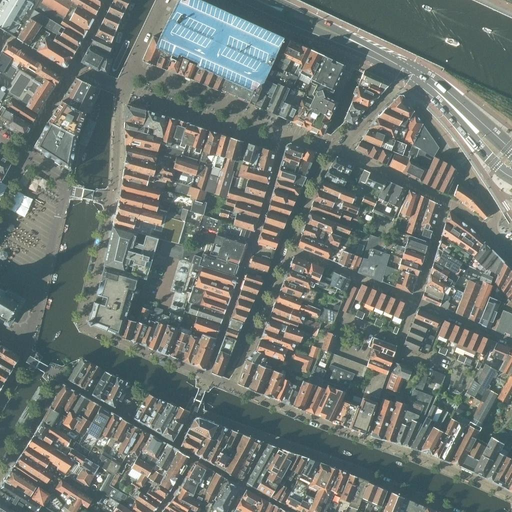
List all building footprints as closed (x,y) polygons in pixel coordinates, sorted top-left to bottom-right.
[(3,0),(4,0),(0,5),(0,28),(16,38),(29,17),(33,10),(34,10),(39,2),(39,0),(3,0)] [(87,31),(96,15),(78,5),(69,0),(39,0),(39,2),(87,31)] [(69,0),(78,5),(96,15),(103,0),(69,0)] [(126,10),(130,0),(113,0),(112,3),(126,10)] [(272,68),(285,39),(200,0),(178,0),(159,39),(160,40),(157,48),(163,51),(162,52),(173,57),(182,61),(182,59),(190,62),(190,63),(197,66),(200,68),(209,73),(219,77),(228,82),(245,89),(260,96),(272,68)] [(82,40),(87,31),(39,2),(34,10),(82,40)] [(121,20),(126,10),(112,3),(107,13),(121,20)] [(78,48),(82,40),(34,10),(33,10),(29,17),(41,25),(43,26),(52,31),(57,34),(78,48)] [(102,24),(116,31),(121,20),(107,13),(102,24)] [(29,46),(41,25),(29,17),(16,38),(29,46)] [(116,31),(102,24),(95,36),(111,43),(116,31)] [(52,31),(43,26),(30,47),(64,68),(67,67),(71,60),(73,56),(52,43),(53,41),(48,38),(52,31)] [(73,56),(78,48),(57,34),(53,41),(52,43),(73,56)] [(91,45),(110,53),(113,44),(95,36),(91,45)] [(157,48),(160,40),(159,39),(153,37),(142,60),(143,61),(156,66),(163,51),(157,48)] [(285,39),(272,68),(283,74),(285,71),(282,69),(294,43),(285,39)] [(2,53),(35,73),(41,64),(7,43),(2,53)] [(304,47),(294,43),(282,69),(285,71),(290,73),(304,47)] [(111,54),(110,53),(91,45),(82,62),(98,72),(105,57),(109,58),(111,55),(111,54)] [(312,51),(304,47),(290,73),(299,78),(303,68),(312,51)] [(325,57),(323,56),(312,51),(303,68),(299,78),(298,79),(310,85),(310,83),(311,83),(317,71),(325,57)] [(168,71),(173,57),(162,52),(156,66),(168,71)] [(56,86),(35,73),(2,53),(0,55),(0,72),(12,80),(4,93),(5,93),(38,114),(56,86)] [(109,58),(105,57),(98,72),(107,75),(112,60),(109,58)] [(182,61),(173,57),(168,71),(177,74),(182,61)] [(304,96),(292,122),(304,128),(322,136),(324,132),(326,128),(328,127),(329,124),(329,122),(330,120),(329,120),(332,114),(337,103),(326,97),(328,92),(328,91),(328,90),(331,89),(334,91),(345,66),(325,57),(317,71),(311,83),(310,83),(310,85),(304,96)] [(177,74),(185,77),(190,63),(190,62),(182,59),(182,61),(177,74)] [(185,77),(192,80),(197,66),(190,63),(185,77)] [(35,73),(56,86),(61,77),(41,64),(35,73)] [(213,89),(221,92),(255,106),(260,96),(245,89),(228,82),(219,77),(209,73),(200,68),(197,66),(192,80),(204,85),(213,89)] [(260,96),(255,106),(256,107),(265,111),(266,111),(274,92),(283,74),(272,68),(260,96)] [(280,117),(298,79),(299,78),(290,73),(285,71),(283,74),(274,92),(266,111),(280,117)] [(389,83),(364,71),(361,79),(384,90),(389,85),(389,83)] [(96,88),(76,78),(62,101),(85,113),(96,88)] [(292,122),(304,96),(310,85),(298,79),(280,117),(292,122)] [(385,90),(384,90),(361,79),(358,88),(378,98),(385,90)] [(378,98),(358,88),(352,102),(366,110),(378,98)] [(0,102),(5,93),(4,93),(0,90),(0,121),(6,126),(9,121),(1,117),(6,109),(0,105),(0,102)] [(32,125),(38,114),(5,93),(0,102),(0,105),(6,109),(31,125),(32,125)] [(402,96),(399,96),(387,108),(408,119),(410,120),(413,112),(402,96)] [(77,137),(85,113),(62,101),(62,100),(47,122),(48,122),(77,137)] [(100,106),(100,103),(97,103),(95,105),(87,123),(87,125),(90,126),(92,125),(100,106)] [(344,120),(352,124),(366,110),(352,103),(344,120)] [(143,127),(147,111),(126,106),(125,122),(143,127)] [(408,119),(387,108),(378,116),(403,127),(408,119)] [(1,117),(9,121),(6,126),(25,137),(31,125),(6,109),(1,117)] [(168,117),(147,111),(143,127),(154,130),(153,135),(162,137),(168,117)] [(409,130),(403,142),(412,145),(422,125),(413,112),(410,120),(408,119),(403,127),(409,130)] [(395,139),(403,142),(409,130),(403,127),(378,116),(369,129),(395,139)] [(178,120),(168,117),(162,137),(160,143),(161,145),(169,147),(170,147),(173,139),(178,120)] [(187,123),(178,120),(173,139),(181,141),(187,123)] [(77,137),(48,122),(41,135),(34,147),(70,171),(77,137)] [(154,130),(143,127),(125,122),(124,129),(153,135),(154,130)] [(182,156),(181,158),(181,159),(196,163),(202,147),(207,130),(187,123),(180,146),(185,147),(184,151),(182,156)] [(439,148),(422,125),(412,145),(433,158),(439,148)] [(167,154),(181,158),(182,156),(184,151),(169,147),(161,145),(160,143),(162,137),(153,135),(124,129),(125,144),(148,149),(160,152),(167,154)] [(406,146),(368,130),(362,139),(395,153),(402,156),(406,146)] [(186,195),(190,196),(190,198),(193,200),(202,202),(202,201),(203,202),(203,201),(206,192),(205,191),(221,135),(209,131),(204,148),(202,147),(197,164),(181,159),(176,158),(173,168),(175,169),(175,171),(196,176),(192,188),(188,187),(186,195)] [(214,194),(230,138),(221,135),(205,191),(206,192),(214,194)] [(243,142),(230,138),(214,194),(227,198),(230,187),(234,173),(232,172),(235,161),(237,161),(238,160),(243,142)] [(365,155),(371,146),(360,142),(355,150),(365,155)] [(254,167),(261,148),(248,144),(242,163),(254,167)] [(284,153),(301,159),(304,149),(290,144),(287,145),(284,153)] [(173,170),(175,171),(175,169),(173,168),(174,163),(170,162),(171,157),(125,146),(126,156),(126,157),(173,170)] [(376,160),(381,150),(371,146),(365,155),(376,160)] [(276,152),(261,148),(254,167),(256,168),(271,172),(276,152)] [(296,174),(306,177),(315,154),(316,153),(304,149),(301,159),(296,174)] [(381,150),(376,160),(386,165),(391,154),(381,150)] [(296,174),(301,159),(284,153),(280,169),(277,178),(302,186),(305,178),(306,177),(296,174)] [(402,173),(409,159),(395,153),(389,166),(402,173)] [(0,156),(0,172),(4,175),(11,163),(0,156)] [(175,171),(173,170),(126,157),(124,169),(167,180),(177,183),(175,192),(186,195),(188,187),(192,188),(196,176),(175,171)] [(349,176),(354,165),(337,157),(330,167),(349,176)] [(428,170),(436,174),(442,161),(434,157),(428,170)] [(450,165),(442,161),(436,174),(444,179),(450,165)] [(409,162),(403,173),(420,182),(426,170),(409,162)] [(256,168),(254,167),(242,163),(239,174),(239,175),(267,184),(271,172),(256,168)] [(450,165),(444,179),(452,183),(457,173),(451,166),(450,165)] [(324,178),(344,187),(349,176),(330,167),(324,178)] [(122,179),(122,180),(159,190),(160,188),(165,189),(167,180),(124,169),(125,169),(125,172),(124,173),(123,175),(124,177),(124,179),(122,179)] [(430,186),(436,174),(428,170),(422,182),(430,186)] [(267,186),(267,184),(239,175),(239,174),(234,173),(230,187),(264,198),(267,186)] [(387,181),(370,173),(364,185),(381,193),(387,181)] [(444,179),(436,174),(430,186),(438,191),(444,179)] [(275,188),(298,195),(302,186),(277,178),(275,188)] [(444,179),(438,191),(447,195),(452,183),(444,179)] [(159,190),(122,180),(120,192),(158,202),(159,195),(162,196),(161,198),(172,201),(173,194),(159,190)] [(323,180),(317,190),(360,206),(373,212),(377,201),(367,197),(342,188),(323,180)] [(396,185),(387,181),(381,193),(377,201),(387,206),(396,185)] [(407,190),(396,185),(387,206),(397,210),(407,190)] [(467,208),(475,197),(457,185),(454,196),(463,202),(462,204),(467,208)] [(227,198),(230,199),(260,208),(264,198),(230,187),(227,198)] [(271,200),(293,206),(297,197),(274,190),(271,200)] [(360,206),(317,190),(313,201),(352,216),(356,217),(360,206)] [(393,228),(405,232),(417,195),(408,191),(403,204),(398,217),(393,228)] [(178,215),(169,212),(163,211),(165,204),(158,202),(120,192),(118,202),(176,219),(178,215)] [(417,195),(405,232),(416,236),(428,200),(417,195)] [(475,197),(467,208),(473,212),(474,211),(485,220),(489,215),(475,197)] [(206,203),(202,202),(193,200),(190,211),(203,215),(206,203)] [(232,212),(257,220),(260,210),(227,200),(225,205),(234,207),(232,212)] [(288,217),(293,207),(293,206),(271,200),(268,209),(268,211),(276,213),(288,217)] [(433,230),(441,205),(429,200),(417,236),(429,240),(433,230)] [(352,216),(313,201),(310,211),(338,222),(339,218),(349,221),(352,216)] [(168,241),(178,244),(185,222),(184,222),(180,220),(176,219),(152,212),(118,202),(116,214),(113,226),(138,233),(146,236),(158,239),(168,242),(168,241)] [(257,220),(232,212),(221,209),(219,216),(228,218),(228,217),(235,219),(233,225),(250,230),(253,231),(257,220)] [(268,211),(268,212),(267,212),(265,220),(264,222),(280,227),(280,228),(283,229),(288,218),(287,218),(288,217),(276,213),(268,211)] [(351,229),(309,213),(306,224),(345,239),(346,235),(348,236),(351,229)] [(445,223),(481,249),(484,242),(472,229),(448,213),(445,223)] [(250,230),(233,225),(219,221),(208,217),(203,215),(197,233),(200,234),(202,233),(203,232),(205,232),(208,231),(208,230),(217,233),(217,232),(246,241),(250,230)] [(264,222),(264,224),(261,234),(268,236),(275,238),(278,231),(279,231),(280,228),(280,227),(264,222)] [(481,249),(445,223),(442,235),(470,254),(476,258),(481,249)] [(347,252),(350,241),(345,239),(306,224),(302,235),(322,242),(322,244),(331,247),(331,246),(332,247),(342,251),(347,252)] [(135,243),(138,233),(113,226),(104,268),(136,277),(142,278),(146,279),(154,251),(158,239),(146,236),(143,245),(135,243)] [(424,255),(428,242),(396,231),(392,243),(396,245),(424,255)] [(210,244),(207,254),(236,264),(236,265),(238,265),(242,255),(242,254),(246,241),(217,232),(217,233),(213,244),(213,245),(210,244)] [(276,248),(279,240),(275,238),(268,236),(261,234),(258,242),(257,244),(266,247),(267,245),(276,248)] [(322,242),(302,235),(297,247),(327,259),(332,247),(331,246),(331,247),(322,244),(322,242)] [(438,249),(463,264),(470,254),(442,235),(438,249)] [(203,242),(194,239),(191,249),(185,247),(181,260),(188,262),(193,264),(234,277),(237,269),(238,265),(236,265),(236,264),(207,254),(205,253),(206,243),(203,242)] [(166,256),(181,260),(185,248),(162,241),(159,254),(166,256)] [(478,261),(470,268),(475,271),(480,266),(487,260),(491,250),(484,242),(481,249),(476,258),(478,261)] [(421,266),(424,255),(396,245),(393,251),(402,255),(400,259),(421,266)] [(327,259),(338,264),(342,251),(332,247),(327,259)] [(463,264),(438,249),(434,261),(457,276),(468,281),(481,287),(483,282),(493,286),(494,285),(495,283),(495,280),(492,278),(488,276),(483,274),(478,272),(475,271),(470,268),(463,264)] [(363,259),(358,272),(381,281),(386,266),(389,255),(371,250),(367,261),(363,259)] [(480,266),(475,271),(478,272),(482,270),(484,273),(493,264),(497,256),(491,250),(487,260),(480,266)] [(342,251),(338,264),(348,268),(353,255),(347,252),(342,251)] [(353,255),(348,268),(356,271),(360,257),(353,255)] [(249,266),(258,269),(257,272),(262,274),(263,271),(267,272),(271,262),(269,261),(270,258),(262,256),(261,259),(253,256),(249,266)] [(492,277),(496,279),(503,262),(497,256),(493,264),(484,273),(483,274),(488,276),(492,278),(492,277)] [(310,263),(293,257),(289,270),(305,276),(310,263)] [(418,276),(421,266),(400,259),(397,270),(418,276)] [(434,261),(430,274),(453,289),(459,277),(457,276),(434,261)] [(503,262),(496,279),(495,280),(495,283),(500,289),(510,270),(503,262)] [(324,268),(310,263),(305,276),(311,279),(328,285),(330,280),(321,276),(324,268)] [(190,274),(233,288),(234,287),(237,278),(234,277),(193,264),(190,274)] [(412,294),(418,276),(397,270),(386,266),(381,281),(395,287),(401,290),(412,294)] [(120,336),(136,277),(104,268),(99,287),(89,322),(102,327),(101,329),(120,336)] [(337,289),(334,288),(334,287),(328,285),(311,279),(305,276),(289,270),(285,280),(311,290),(313,285),(336,293),(337,289)] [(511,271),(510,270),(500,289),(505,295),(511,285),(511,271)] [(351,280),(334,272),(330,280),(332,280),(330,285),(335,287),(334,287),(334,288),(337,289),(345,292),(351,280)] [(190,274),(185,291),(190,292),(190,293),(192,293),(193,294),(195,287),(230,298),(233,288),(190,274)] [(427,285),(447,296),(452,298),(456,290),(453,289),(450,287),(430,274),(427,285)] [(260,280),(261,277),(256,275),(255,278),(246,275),(244,280),(261,286),(263,281),(260,280)] [(241,290),(255,295),(261,286),(244,280),(241,290)] [(312,291),(311,290),(285,280),(280,291),(279,292),(302,301),(310,304),(313,296),(325,300),(326,296),(312,291)] [(481,287),(468,281),(456,313),(468,319),(481,287)] [(483,282),(481,287),(468,319),(478,323),(489,297),(493,288),(493,286),(483,282)] [(355,300),(364,304),(370,288),(362,285),(359,290),(355,300)] [(447,296),(427,285),(424,291),(445,301),(447,296)] [(502,295),(494,285),(493,286),(493,288),(496,293),(501,299),(502,295)] [(227,305),(230,298),(195,287),(193,294),(227,305)] [(359,290),(353,287),(348,299),(354,302),(355,300),(359,290)] [(0,317),(8,322),(21,301),(6,292),(8,290),(7,289),(5,291),(0,288),(0,317)] [(364,304),(374,308),(380,293),(370,288),(364,304)] [(238,299),(252,303),(255,295),(241,291),(238,299)] [(445,302),(445,301),(424,291),(422,299),(443,307),(445,302)] [(324,309),(310,304),(302,301),(279,292),(275,302),(306,313),(334,323),(337,314),(324,309)] [(227,305),(193,294),(192,293),(189,303),(224,315),(227,305)] [(380,293),(374,308),(383,312),(390,297),(380,293)] [(383,312),(393,316),(399,301),(390,297),(383,312)] [(500,302),(489,297),(478,323),(490,328),(500,302)] [(238,299),(235,308),(248,312),(252,303),(238,299)] [(349,314),(354,302),(348,299),(342,311),(343,311),(349,314)] [(399,301),(393,316),(403,320),(409,305),(399,301)] [(187,302),(184,311),(198,316),(221,324),(224,315),(189,303),(187,302)] [(271,313),(299,323),(317,329),(319,324),(304,318),(306,313),(275,302),(271,313)] [(155,307),(152,315),(157,317),(160,318),(163,310),(155,307)] [(150,311),(142,308),(137,318),(136,321),(137,322),(131,340),(140,344),(146,326),(145,325),(149,313),(150,311)] [(235,308),(231,318),(243,322),(248,312),(235,308)] [(492,329),(507,335),(511,323),(511,314),(500,309),(492,329)] [(440,319),(419,310),(415,318),(437,327),(439,321),(440,319)] [(149,313),(145,325),(146,326),(140,344),(148,347),(155,330),(152,329),(157,317),(152,315),(149,313)] [(157,350),(168,355),(180,328),(184,318),(170,313),(157,350)] [(271,313),(268,320),(285,326),(296,329),(299,323),(271,313)] [(220,326),(197,318),(195,324),(193,324),(192,323),(191,325),(189,325),(188,327),(193,329),(197,330),(198,326),(205,329),(204,333),(209,334),(216,337),(220,326)] [(228,328),(238,332),(243,322),(231,318),(228,328)] [(438,328),(437,327),(415,318),(411,327),(428,334),(430,329),(437,332),(438,328)] [(120,336),(131,340),(137,322),(136,321),(136,322),(129,320),(126,319),(120,336)] [(297,341),(302,342),(309,345),(313,334),(304,331),(296,329),(285,326),(268,320),(265,329),(281,335),(297,341)] [(438,336),(447,340),(454,325),(444,321),(438,336)] [(166,325),(158,322),(155,330),(148,347),(157,350),(166,325)] [(447,340),(457,344),(463,329),(454,325),(447,340)] [(205,369),(212,351),(215,340),(216,337),(204,333),(205,329),(198,326),(197,330),(198,331),(197,334),(202,336),(200,340),(198,347),(192,364),(205,369)] [(428,334),(411,327),(408,336),(424,343),(426,338),(433,341),(435,337),(428,334)] [(168,355),(181,360),(191,336),(192,332),(180,328),(168,355)] [(238,332),(228,328),(225,336),(234,340),(238,332)] [(281,335),(265,329),(261,339),(293,351),(296,341),(297,341),(281,335)] [(457,344),(467,348),(473,333),(463,329),(457,344)] [(331,353),(337,336),(330,333),(327,332),(321,349),(331,353)] [(467,348),(476,352),(482,337),(473,333),(467,348)] [(198,347),(200,340),(190,336),(181,360),(191,364),(198,347)] [(234,340),(225,336),(211,372),(222,377),(237,341),(234,340)] [(424,343),(408,336),(404,344),(405,346),(420,353),(422,346),(430,349),(431,346),(424,343)] [(393,357),(396,346),(374,337),(373,338),(374,339),(371,348),(373,349),(393,357)] [(482,337),(476,352),(486,356),(492,341),(482,337)] [(260,341),(257,349),(256,351),(265,354),(283,361),(285,355),(282,353),(283,349),(260,341)] [(510,348),(497,343),(488,359),(491,360),(493,360),(502,364),(510,348)] [(1,345),(0,346),(0,357),(14,366),(19,357),(12,352),(11,351),(9,351),(1,345)] [(0,346),(1,345),(0,345),(0,368),(9,374),(9,373),(10,373),(11,371),(12,369),(14,367),(13,366),(14,366),(0,357),(0,346)] [(502,364),(498,371),(493,381),(504,387),(510,376),(511,372),(511,349),(510,348),(502,364)] [(393,357),(373,349),(369,360),(389,367),(393,357)] [(247,358),(246,360),(256,364),(258,364),(265,367),(266,363),(262,361),(265,354),(256,351),(254,352),(252,353),(251,354),(250,356),(248,357),(247,358)] [(294,353),(292,358),(303,362),(305,357),(294,353)] [(330,365),(334,366),(338,356),(331,353),(327,363),(330,364),(330,365)] [(338,356),(334,366),(341,369),(345,359),(338,356)] [(90,363),(82,358),(76,368),(75,368),(72,373),(73,374),(69,379),(77,384),(90,363)] [(307,358),(303,368),(308,370),(312,359),(307,358)] [(341,369),(348,372),(352,362),(345,359),(341,369)] [(248,388),(256,369),(257,365),(258,364),(256,364),(246,360),(243,370),(238,384),(248,388)] [(367,367),(387,374),(389,367),(369,360),(367,367)] [(352,362),(348,372),(354,374),(355,374),(359,364),(352,362)] [(77,384),(83,388),(95,366),(90,363),(77,384)] [(406,367),(396,363),(391,374),(408,379),(411,370),(405,367),(406,367)] [(498,371),(482,363),(481,365),(479,370),(466,393),(479,400),(470,421),(471,421),(449,462),(459,466),(474,440),(497,399),(504,387),(493,381),(498,371)] [(367,367),(359,364),(355,374),(363,377),(367,367)] [(275,399),(283,379),(284,379),(285,375),(265,367),(257,365),(256,369),(248,388),(275,399)] [(293,406),(304,410),(316,385),(321,387),(328,369),(327,369),(327,370),(315,365),(307,382),(303,380),(293,406)] [(330,365),(328,369),(321,387),(316,385),(304,410),(320,417),(331,421),(342,400),(354,374),(348,372),(341,369),(334,366),(330,365)] [(95,366),(83,388),(88,391),(100,369),(95,366)] [(0,380),(4,383),(9,374),(0,368),(0,380)] [(331,421),(367,434),(387,374),(373,369),(360,406),(342,400),(331,421)] [(441,385),(445,376),(434,371),(430,378),(429,380),(441,385)] [(104,401),(116,377),(106,372),(93,393),(94,395),(104,401)] [(497,399),(507,404),(511,394),(511,372),(510,376),(504,387),(501,392),(497,399)] [(403,378),(391,374),(383,397),(395,401),(396,399),(403,378)] [(427,377),(421,375),(419,374),(412,392),(409,401),(394,443),(409,448),(423,418),(425,414),(432,397),(421,392),(427,377)] [(289,383),(291,376),(288,375),(287,380),(284,379),(283,379),(275,399),(281,402),(282,402),(289,383)] [(116,377),(104,401),(115,407),(119,400),(122,402),(130,387),(127,385),(128,383),(117,376),(116,377)] [(303,380),(298,378),(296,385),(289,383),(282,402),(293,406),(303,380)] [(61,414),(73,391),(63,385),(50,407),(61,414)] [(61,414),(66,417),(80,394),(73,391),(61,414)] [(90,400),(80,394),(66,417),(67,418),(59,431),(68,436),(90,400)] [(158,399),(154,397),(148,394),(135,418),(143,423),(155,404),(158,399)] [(383,439),(395,401),(383,397),(371,436),(383,439)] [(168,403),(158,399),(155,404),(143,423),(153,429),(168,403)] [(396,399),(395,401),(383,439),(394,443),(408,404),(396,399)] [(100,407),(90,400),(68,436),(77,443),(79,444),(100,407)] [(162,434),(167,426),(177,408),(168,403),(153,429),(162,434)] [(442,410),(442,409),(432,405),(427,417),(411,448),(420,451),(425,440),(435,423),(442,410)] [(67,418),(66,417),(61,414),(50,407),(43,420),(59,431),(67,418)] [(89,451),(111,413),(100,407),(79,444),(83,447),(89,451)] [(177,408),(167,426),(177,432),(182,424),(188,413),(184,411),(182,410),(177,408)] [(442,410),(435,423),(425,440),(420,451),(431,455),(443,433),(438,430),(448,413),(442,410)] [(89,451),(85,457),(81,464),(81,465),(84,467),(95,474),(100,465),(103,459),(101,458),(105,446),(121,418),(111,413),(89,451)] [(470,421),(460,416),(457,421),(458,421),(438,458),(449,462),(471,421),(470,421)] [(101,458),(103,459),(100,465),(107,469),(109,467),(108,466),(131,424),(121,418),(105,446),(101,458)] [(457,421),(451,418),(443,433),(431,455),(438,458),(458,421),(457,421)] [(191,430),(205,436),(210,439),(217,425),(199,419),(197,419),(196,420),(191,430)] [(68,436),(59,431),(43,420),(38,428),(34,435),(51,445),(52,443),(53,443),(54,442),(57,444),(58,442),(66,447),(63,453),(81,464),(85,457),(89,451),(83,447),(79,454),(73,450),(77,443),(68,436)] [(100,465),(95,474),(83,493),(84,494),(93,499),(99,503),(104,495),(113,500),(119,490),(110,485),(141,430),(131,424),(108,466),(109,467),(107,469),(100,465)] [(222,427),(217,425),(210,439),(205,436),(201,445),(196,454),(206,460),(212,448),(213,448),(216,441),(215,441),(222,427)] [(177,432),(167,426),(162,434),(173,440),(177,432)] [(215,465),(231,430),(222,427),(215,441),(216,441),(213,448),(212,448),(206,460),(215,465)] [(150,434),(141,429),(141,430),(110,485),(119,490),(129,472),(150,434)] [(205,436),(191,430),(187,438),(201,445),(205,436)] [(215,465),(225,471),(243,434),(231,430),(215,465)] [(509,434),(504,432),(500,440),(501,440),(500,442),(491,437),(486,447),(485,449),(473,472),(485,478),(507,436),(509,434)] [(150,434),(129,472),(140,478),(137,483),(141,485),(145,480),(158,458),(156,458),(164,443),(150,434)] [(243,434),(225,471),(241,480),(242,478),(243,478),(244,476),(245,473),(247,474),(250,467),(249,467),(262,442),(243,434)] [(34,435),(27,445),(59,467),(54,474),(61,479),(72,486),(84,467),(81,465),(81,464),(63,453),(66,447),(58,442),(57,444),(54,442),(53,443),(52,443),(51,445),(34,435)] [(201,445),(187,438),(182,447),(196,454),(201,445)] [(474,440),(459,466),(473,472),(485,449),(486,447),(474,440)] [(177,450),(167,444),(158,458),(145,480),(157,487),(158,484),(177,450)] [(278,448),(269,444),(248,482),(248,484),(256,488),(278,448)] [(59,467),(27,445),(22,453),(22,454),(54,474),(59,467)] [(278,448),(256,488),(272,497),(282,479),(295,454),(282,449),(282,450),(278,448)] [(177,450),(158,484),(170,490),(189,457),(177,450)] [(506,456),(499,452),(485,478),(493,481),(506,456)] [(16,462),(56,487),(61,479),(54,474),(22,454),(16,462)] [(293,472),(301,456),(295,454),(283,476),(292,480),(295,473),(293,472)] [(511,460),(511,458),(506,455),(506,456),(493,481),(506,488),(511,476),(511,461),(511,462),(511,460)] [(292,480),(297,483),(308,459),(301,456),(293,472),(295,473),(292,480)] [(308,459),(297,483),(308,488),(320,463),(308,459)] [(18,471),(54,493),(66,508),(69,510),(74,500),(55,489),(56,487),(16,462),(12,469),(13,469),(17,471),(18,471)] [(214,472),(198,462),(194,463),(187,476),(198,482),(194,490),(200,493),(198,496),(202,498),(214,472)] [(308,488),(306,492),(309,494),(312,488),(318,491),(329,467),(320,463),(308,488)] [(318,491),(327,495),(338,470),(329,467),(318,491)] [(321,509),(326,511),(334,511),(337,507),(349,474),(338,470),(327,495),(321,509)] [(57,511),(61,506),(49,497),(51,494),(17,473),(16,473),(11,471),(6,478),(11,483),(10,484),(20,490),(39,503),(53,511),(57,511)] [(225,479),(216,473),(203,500),(212,504),(225,479)] [(349,474),(337,507),(334,511),(345,511),(357,478),(349,474)] [(198,482),(187,476),(181,486),(192,493),(190,497),(199,502),(202,498),(198,496),(200,493),(194,490),(198,482)] [(345,511),(355,511),(361,498),(367,482),(357,478),(345,511)] [(87,507),(93,499),(84,494),(83,493),(72,486),(61,479),(56,487),(55,489),(74,500),(69,510),(71,511),(77,511),(82,504),(87,507)] [(225,479),(212,504),(211,506),(220,511),(225,511),(239,488),(225,479)] [(286,481),(282,479),(272,497),(285,505),(292,491),(287,489),(288,487),(284,486),(286,481)] [(10,484),(9,484),(5,481),(4,481),(0,487),(0,489),(2,491),(34,511),(43,511),(36,508),(39,503),(20,490),(10,484)] [(368,482),(362,498),(369,501),(365,508),(368,509),(369,508),(378,486),(368,482)] [(297,511),(303,499),(305,494),(306,492),(308,488),(297,483),(292,491),(285,505),(297,511)] [(170,490),(158,484),(157,487),(154,492),(164,498),(170,490)] [(145,494),(130,485),(126,493),(154,511),(159,505),(145,494)] [(192,493),(181,486),(174,497),(190,505),(189,507),(193,510),(191,511),(202,511),(198,509),(202,504),(199,502),(190,497),(192,493)] [(387,491),(378,486),(369,508),(371,509),(374,503),(381,506),(387,491)] [(0,502),(16,511),(34,511),(2,491),(0,489),(0,502)] [(164,498),(154,492),(149,489),(145,494),(159,505),(164,498)] [(132,511),(152,511),(119,490),(113,500),(120,503),(132,511)] [(246,492),(242,498),(255,505),(259,497),(248,491),(246,492)] [(314,499),(308,511),(319,511),(321,509),(327,495),(318,491),(314,499)] [(397,511),(403,498),(391,492),(383,511),(397,511)] [(303,499),(297,511),(298,511),(308,511),(314,499),(308,496),(305,494),(303,499)] [(132,511),(120,503),(113,500),(104,495),(99,503),(105,507),(105,506),(113,511),(132,511)] [(190,505),(174,497),(170,503),(184,511),(191,511),(193,510),(189,507),(190,505)] [(263,511),(268,502),(259,497),(255,505),(252,511),(263,511)] [(252,511),(255,505),(242,498),(234,511),(252,511)] [(424,511),(426,507),(404,498),(403,498),(397,511),(424,511)] [(16,511),(0,502),(0,511),(1,511),(16,511)] [(271,511),(274,506),(268,502),(263,511),(271,511)] [(184,511),(170,503),(165,509),(169,511),(184,511)]
